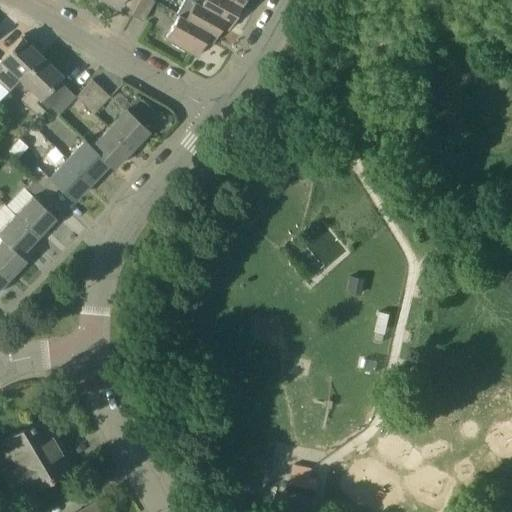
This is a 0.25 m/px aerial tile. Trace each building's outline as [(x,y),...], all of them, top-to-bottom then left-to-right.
[(153,0),(140,0),(132,15),(144,21),(155,1),(153,0)] [(212,43),(221,27),(225,19),(200,4),(192,0),(183,0),(176,13),(185,17),(185,18),(210,32),(205,40),(212,43)] [(227,30),(241,6),(230,0),(203,0),(201,3),(195,0),(192,0),(200,4),(225,19),(221,27),(227,30)] [(196,57),(205,40),(210,32),(185,18),(185,17),(176,13),(178,14),(165,40),(196,57)] [(19,79),(41,57),(21,37),(0,59),(1,60),(0,60),(0,82),(9,90),(19,79)] [(39,116),(49,106),(66,88),(58,80),(61,76),(41,57),(19,79),(31,90),(22,100),(39,116)] [(84,105),(101,88),(92,79),(76,96),(84,105)] [(66,88),(49,106),(58,114),(75,96),(66,88)] [(93,113),(96,111),(110,96),(101,88),(84,105),(93,113)] [(108,127),(131,149),(149,130),(126,108),(108,127)] [(113,168),(131,149),(108,127),(91,144),(86,139),(84,140),(108,162),(107,163),(113,168)] [(89,181),(107,163),(108,162),(84,140),(66,159),(89,181)] [(72,200),(78,193),(89,181),(66,159),(49,177),(42,170),(33,180),(50,196),(59,187),(72,200)] [(42,205),(50,196),(33,180),(24,189),(31,195),(14,213),(38,236),(55,217),(42,205)] [(20,254),(38,236),(14,213),(0,227),(0,235),(2,238),(20,254)] [(26,259),(20,254),(2,238),(0,240),(0,271),(8,278),(26,259)] [(252,333),(278,333),(278,316),(252,316),(252,333)] [(0,471),(15,498),(54,475),(71,465),(61,448),(58,449),(40,418),(1,441),(14,463),(0,470),(0,471)] [(308,478),(291,475),(288,491),(312,496),(316,480),(308,478)]
